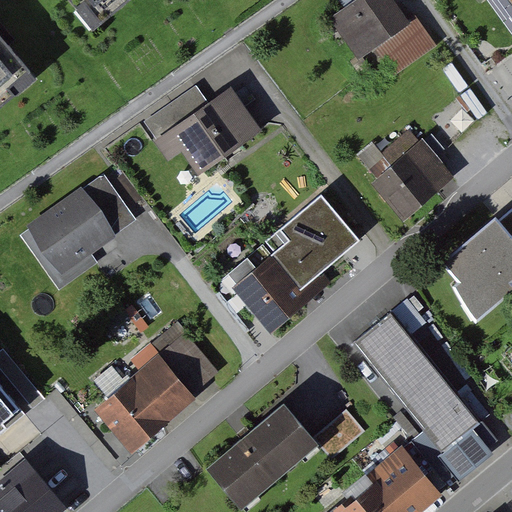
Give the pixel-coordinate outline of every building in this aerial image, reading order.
[(124,0),(81,0),(99,21),(124,0)] [(387,0),(357,0),(329,20),(357,59),(374,47),(405,25),(387,0)] [(435,47),(414,18),(405,25),(374,47),(394,75),(435,47)] [(0,107),(33,81),(0,40),(0,107)] [(170,130),(208,104),(201,95),(194,86),(144,122),(157,140),(170,130)] [(199,172),(262,129),(233,87),(208,104),(170,130),(199,172)] [(454,177),(424,140),(374,180),(391,201),(404,218),(443,186),(454,177)] [(140,222),(106,174),(29,227),(63,276),(140,222)] [(263,243),(302,287),(310,281),(349,247),(358,239),(320,195),(263,243)] [(511,211),(503,220),(495,210),(435,261),(477,311),(511,281),(511,211)] [(250,310),(269,332),(310,299),(302,287),(263,243),(223,277),(250,310)] [(488,426),(390,311),(377,322),(351,344),(449,459),(488,426)] [(116,427),(130,444),(180,401),(203,382),(216,371),(186,335),(99,408),(116,427)] [(0,428),(19,413),(0,389),(0,428)] [(297,421),(280,401),(245,430),(205,465),(238,503),(312,439),(297,421)] [(329,424),(312,439),(332,460),(364,431),(345,410),(329,424)] [(417,511),(441,491),(402,445),(322,511),(417,511)] [(0,511),(52,511),(59,507),(24,464),(0,484),(0,511)]
